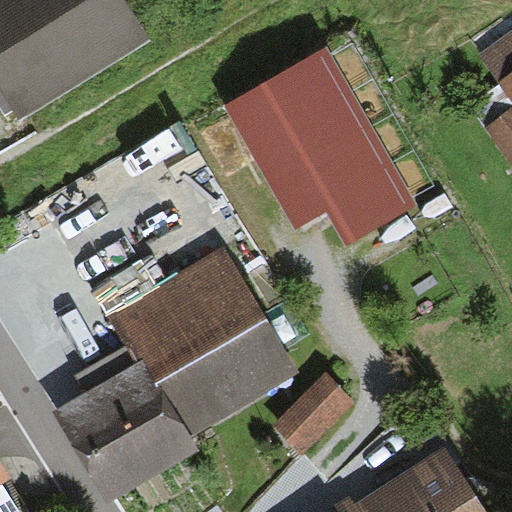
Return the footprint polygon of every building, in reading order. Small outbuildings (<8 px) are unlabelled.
[(129,33),(107,0),(0,0),(0,108),(2,112),(129,33)] [(511,166),(511,36),(480,58),(511,104),(511,121),(491,135),(511,166)] [(423,216),(324,51),(223,111),(297,234),(321,219),(347,261),(423,216)] [(264,336),(221,262),(111,327),(140,376),(61,422),(110,505),(194,456),(159,397),(264,336)] [(328,379),(275,431),(302,459),(355,407),(328,379)] [(472,511),(442,461),(355,511),(472,511)] [(0,494),(13,486),(0,465),(0,494)]
